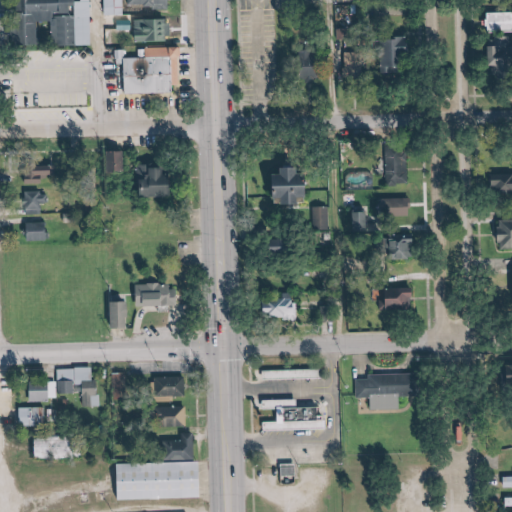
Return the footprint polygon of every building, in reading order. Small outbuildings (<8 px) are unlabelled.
[(92,46),(92,0),(31,0),(31,15),(28,15),(28,21),(17,21),(17,45),(39,45),(39,22),(54,22),(54,46),(92,46)] [(511,12),(491,12),(491,31),(511,31),(511,12)] [(173,40),(173,19),(138,20),(138,41),(173,40)] [(388,37),(389,71),(419,70),(417,36),(388,37)] [(365,74),(365,53),(349,52),(348,73),(365,74)] [(117,58),(118,96),(165,95),(163,57),(117,58)] [(410,147),(388,147),(389,185),(411,184),(410,147)] [(130,151),(112,151),(112,174),(130,173),(130,151)] [(148,198),(179,197),(178,174),(174,174),(174,165),(140,166),(140,191),(148,190),(148,198)] [(58,183),(58,166),(28,167),(29,184),(58,183)] [(307,204),(307,198),(318,198),(317,175),(306,175),(306,168),(288,168),(288,175),(282,175),(283,204),(307,204)] [(511,174),(496,175),(496,193),(511,193),(511,174)] [(26,192),(27,215),(45,215),(44,203),(50,203),(49,192),(26,192)] [(383,199),(383,217),(415,216),(415,198),(383,199)] [(331,207),(314,208),(315,230),(332,229),(331,207)] [(354,231),(371,232),(372,211),(354,211),(354,231)] [(28,223),(28,241),(52,240),(51,222),(28,223)] [(420,235),(393,235),(393,259),(420,260),(420,235)] [(279,241),(281,253),(297,251),(296,239),(279,241)] [(176,305),(175,284),(141,285),(142,307),(176,305)] [(415,310),(414,297),(419,297),(419,288),(381,289),(382,310),(415,310)] [(300,299),(268,300),(268,320),(300,319),(300,299)] [(117,329),(133,329),(132,303),(116,303),(117,329)] [(271,370),(272,379),(331,376),(331,367),(271,370)] [(59,368),(59,393),(75,393),(75,385),(84,385),(84,407),(100,407),(100,381),(94,381),(94,368),(59,368)] [(115,373),(114,401),(128,401),(128,373),(115,373)] [(374,410),(403,409),(403,397),(423,396),(423,374),(372,375),(372,379),(360,380),(360,398),(373,398),(374,410)] [(189,397),(189,377),(156,377),(155,396),(189,397)] [(32,383),(32,401),(58,400),(58,382),(32,383)] [(266,398),(266,408),(280,408),(281,421),(268,421),(268,431),(330,430),(329,408),(299,408),(299,398),(266,398)] [(159,407),(159,426),(190,426),(190,406),(159,407)] [(23,408),(23,427),(47,426),(47,407),(23,408)] [(198,434),(185,434),(185,440),(168,441),(169,461),(198,460),(198,434)] [(37,437),(37,458),(82,459),(83,438),(37,437)] [(205,499),(205,462),(119,463),(120,478),(120,500),(205,499)] [(299,464),(283,464),(284,477),(299,476),(299,464)]
